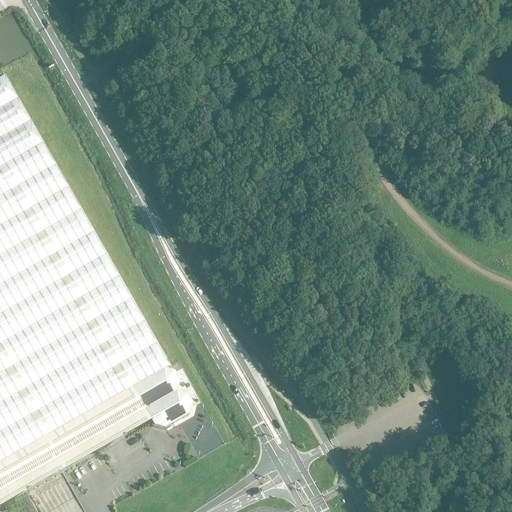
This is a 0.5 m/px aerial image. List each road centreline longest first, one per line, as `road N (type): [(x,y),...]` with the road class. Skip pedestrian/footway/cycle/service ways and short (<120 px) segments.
road 1 (unknown): [(293,0),(396,198),(432,237),(511,280)]
road 2 (primary): [(298,464),(150,219)]
road 3 (primary): [(150,219),(184,300),(277,465)]
road 4 (primary): [(150,219),(27,0)]
